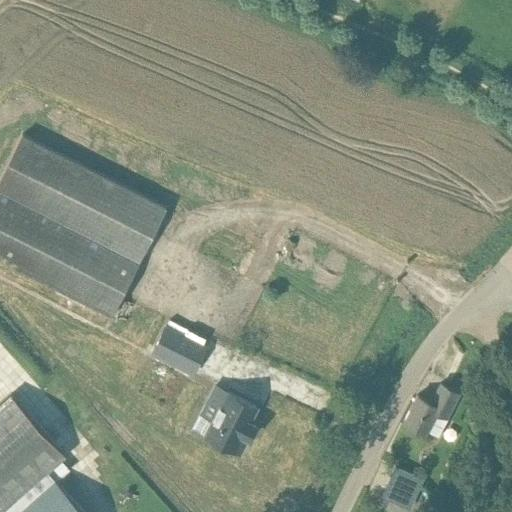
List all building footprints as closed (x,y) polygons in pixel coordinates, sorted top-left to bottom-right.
[(0,182),(0,258),(93,305),(111,314),(165,207),(24,135),(0,182)] [(152,353),(192,374),(206,346),(166,326),(152,353)] [(155,364),(143,394),(173,407),(185,376),(155,364)] [(64,417),(74,408),(47,378),(37,387),(64,417)] [(440,383),(431,402),(417,395),(404,421),(407,423),(407,426),(414,429),(416,427),(425,432),(436,412),(440,414),(447,418),(460,393),(440,383)] [(191,428),(205,435),(240,453),(247,438),(248,439),(255,424),(249,421),(257,406),(214,385),(191,428)] [(0,511),(84,511),(47,470),(65,454),(12,394),(0,404),(0,511)] [(383,496),(402,504),(410,508),(423,478),(415,475),(396,466),(383,496)]
